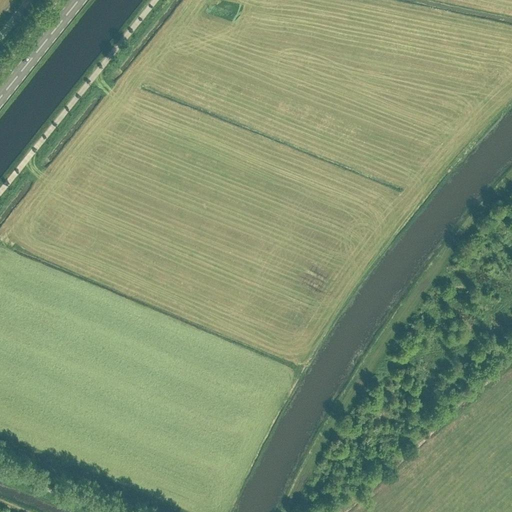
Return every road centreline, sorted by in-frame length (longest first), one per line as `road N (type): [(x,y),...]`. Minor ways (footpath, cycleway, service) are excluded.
road 1 (unclassified): [(0,190),(154,0)]
road 2 (primary): [(0,97),(78,0)]
